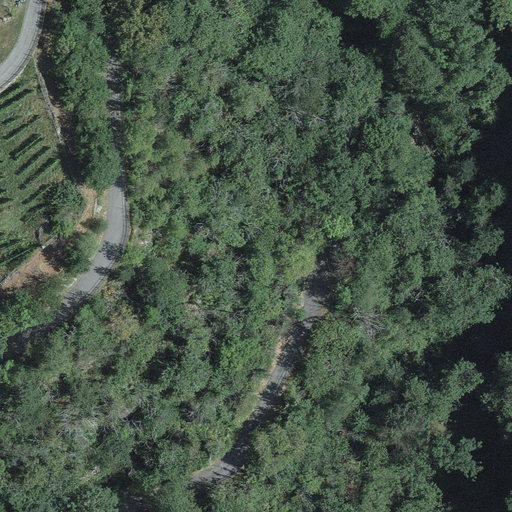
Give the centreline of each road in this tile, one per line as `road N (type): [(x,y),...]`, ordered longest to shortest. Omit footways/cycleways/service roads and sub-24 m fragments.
road 1 (unclassified): [(122,511),(217,473),(238,451),(297,338),(358,139),(425,0)]
road 2 (unclassified): [(108,0),(109,248),(44,325),(0,351)]
